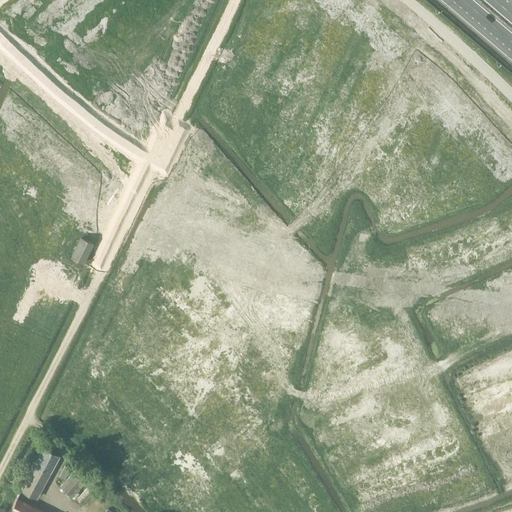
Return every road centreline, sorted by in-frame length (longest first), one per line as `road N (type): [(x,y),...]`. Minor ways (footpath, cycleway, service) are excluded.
road 1 (residential): [(126,224),(156,235),(169,251),(311,511)]
road 2 (unclassified): [(155,164),(53,90),(0,36)]
